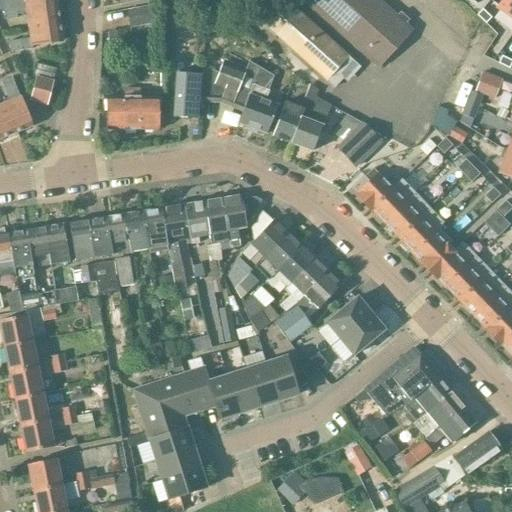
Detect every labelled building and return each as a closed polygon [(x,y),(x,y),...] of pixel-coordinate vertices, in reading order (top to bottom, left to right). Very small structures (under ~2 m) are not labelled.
[(55,0),(15,0),(17,12),(57,7),(55,0)] [(304,0),(304,1),(378,67),(411,30),(377,0),(304,0)] [(511,0),(503,0),(497,8),(511,18),(511,0)] [(351,76),(359,67),(287,3),(266,27),(334,88),(347,73),(351,76)] [(190,27),(198,11),(182,4),(175,21),(190,27)] [(126,11),(129,29),(157,24),(154,6),(126,11)] [(57,7),(17,12),(20,29),(59,23),(57,7)] [(227,10),(205,23),(213,35),(219,32),(230,25),(234,23),(227,10)] [(482,10),(477,16),(485,24),(491,18),(482,10)] [(59,23),(20,29),(24,61),(53,57),(51,42),(62,41),(59,23)] [(230,25),(219,32),(225,42),(235,35),(230,25)] [(6,31),(0,33),(0,40),(2,44),(10,41),(6,31)] [(109,45),(125,44),(124,31),(108,33),(109,45)] [(498,63),(509,69),(511,63),(511,61),(501,56),(498,63)] [(219,73),(202,67),(201,102),(221,103),(241,112),(237,122),(265,134),(277,104),(264,99),(267,90),(266,89),(271,76),(261,69),(249,64),(247,70),(223,62),(219,73)] [(499,98),(508,78),(487,69),(478,89),(499,98)] [(196,119),(199,74),(175,73),(173,97),(168,97),(167,114),(157,113),(107,114),(107,130),(157,130),(157,127),(173,122),(173,117),(196,119)] [(27,85),(0,95),(0,106),(11,134),(28,127),(24,117),(38,111),(27,85)] [(53,104),(57,91),(42,87),(38,100),(53,104)] [(157,113),(156,96),(139,97),(139,89),(124,89),(124,97),(107,97),(107,114),(157,113)] [(465,103),(478,108),(482,97),(481,96),(470,92),(465,103)] [(284,103),(272,136),(290,143),(300,118),(306,120),(314,102),(304,98),(300,108),(284,103)] [(290,143),(312,151),(324,118),(329,106),(315,98),(314,102),(306,120),(300,118),(290,143)] [(461,115),(474,120),(478,108),(465,103),(461,115)] [(0,106),(0,138),(11,134),(0,106)] [(437,107),(430,126),(439,131),(447,117),(447,116),(448,111),(437,107)] [(346,115),(332,133),(341,142),(334,148),(354,169),(382,143),(362,122),(361,123),(346,115)] [(461,144),(467,134),(454,126),(457,123),(447,117),(439,131),(448,136),(461,144)] [(452,146),(445,139),(436,147),(443,154),(452,146)] [(508,183),(511,184),(511,152),(506,150),(502,148),(498,158),(502,160),(497,174),(510,178),(508,183)] [(457,168),(464,176),(473,167),(465,160),(457,168)] [(473,167),(464,176),(471,183),(480,175),(473,167)] [(352,188),(357,194),(356,196),(370,211),(371,210),(393,189),(392,188),(379,174),(373,169),(365,177),(352,188)] [(392,188),(393,189),(371,210),(384,224),(416,194),(402,179),(393,188),(392,188)] [(491,204),(500,196),(493,188),(484,197),(491,204)] [(384,224),(398,239),(429,208),(422,201),(416,194),(384,224)] [(240,198),(240,195),(220,199),(226,234),(227,240),(217,241),(218,244),(229,243),(230,249),(240,248),(237,228),(245,227),(244,221),(249,221),(260,199),(253,196),(240,198)] [(227,240),(226,234),(220,199),(201,202),(209,240),(210,246),(218,244),(217,241),(227,240)] [(511,208),(505,201),(497,210),(504,217),(511,208)] [(201,202),(183,205),(190,243),(199,242),(198,236),(204,235),(205,241),(209,240),(201,202)] [(185,239),(186,244),(190,243),(183,205),(159,209),(169,263),(180,261),(176,240),(185,239)] [(438,228),(439,228),(444,223),(429,208),(398,239),(411,252),(412,253),(438,228)] [(163,235),(159,209),(141,212),(148,250),(149,253),(158,251),(155,236),(163,235)] [(141,212),(123,215),(130,252),(148,250),(141,212)] [(106,218),(112,255),(116,255),(130,252),(123,215),(106,218)] [(77,223),(68,224),(75,261),(75,262),(94,258),(87,221),(83,222),(82,218),(77,219),(77,223)] [(112,255),(106,218),(87,221),(94,258),(112,255)] [(242,254),(249,261),(258,252),(261,254),(258,257),(261,260),(287,234),(273,221),(246,248),(247,248),(242,254)] [(68,262),(63,225),(44,228),(48,258),(50,266),(69,263),(68,262)] [(48,258),(44,228),(26,231),(29,261),(31,275),(32,275),(30,261),(34,260),(33,257),(35,256),(38,268),(50,266),(48,258)] [(442,262),(453,251),(448,246),(452,242),(439,228),(438,228),(412,253),(411,252),(411,253),(425,268),(436,257),(442,262)] [(29,261),(26,231),(7,234),(11,265),(13,275),(15,275),(15,278),(31,275),(29,261)] [(11,265),(7,234),(0,235),(0,277),(13,275),(11,265)] [(255,268),(267,279),(299,246),(287,234),(261,260),(261,261),(260,262),(261,262),(255,268)] [(442,262),(436,257),(425,268),(445,288),(476,257),(463,243),(453,251),(442,262)] [(273,289),(280,282),(286,287),(313,259),(299,246),(267,279),(268,280),(266,282),(273,289)] [(203,257),(190,259),(194,279),(204,278),(202,269),(205,268),(203,257)] [(459,301),(490,271),(476,257),(445,288),(459,301)] [(118,288),(133,286),(129,258),(117,259),(113,260),(113,261),(116,275),(118,288)] [(297,289),(279,306),(284,311),(299,299),(326,272),(313,259),(286,287),(287,288),(287,287),(291,291),(295,287),(297,289)] [(236,260),(227,277),(233,288),(248,273),(236,260)] [(113,261),(95,264),(92,265),(95,283),(97,296),(119,292),(118,288),(116,275),(113,261)] [(170,265),(175,290),(186,288),(181,263),(170,265)] [(79,267),(82,285),(95,283),(92,265),(79,267)] [(472,316),(504,285),(490,271),(459,301),(472,316)] [(317,308),(340,285),(326,272),(299,299),(284,311),(272,321),(290,344),(312,326),(307,320),(304,316),(311,308),(314,305),(317,308)] [(240,300),(258,283),(248,273),(233,288),(240,300)] [(171,276),(158,278),(159,287),(172,285),(171,276)] [(486,329),(486,330),(511,305),(511,294),(504,285),(472,316),(486,329)] [(78,302),(75,288),(54,291),(57,305),(78,302)] [(57,305),(54,291),(35,294),(38,309),(57,305)] [(19,292),(17,293),(20,312),(38,309),(35,294),(19,297),(19,292)] [(6,295),(9,314),(20,312),(17,293),(6,295)] [(260,312),(264,309),(252,295),(241,303),(248,320),(260,312)] [(340,339),(371,314),(357,297),(326,323),(340,339)] [(98,299),(87,301),(92,330),(103,328),(98,299)] [(500,345),(500,344),(511,332),(511,305),(486,330),(486,329),(485,330),(500,345)] [(53,308),(41,310),(43,322),(55,319),(53,308)] [(261,314),(260,312),(248,320),(257,333),(268,325),(261,314)] [(353,356),(384,330),(371,314),(340,339),(353,356)] [(25,315),(0,319),(0,327),(4,347),(30,342),(25,315)] [(232,322),(220,324),(222,340),(234,338),(232,322)] [(250,327),(236,330),(238,340),(253,337),(250,327)] [(511,332),(500,344),(500,345),(511,356),(511,332)] [(192,354),(212,349),(208,336),(188,341),(192,354)] [(30,342),(4,347),(9,373),(35,368),(30,342)] [(161,344),(148,347),(152,363),(165,360),(161,344)] [(125,354),(112,356),(115,373),(128,371),(125,354)] [(319,354),(300,370),(308,379),(327,364),(319,354)] [(64,355),(50,357),(51,365),(65,362),(64,355)] [(409,401),(437,378),(425,363),(418,355),(400,370),(398,367),(367,394),(384,416),(409,401)] [(297,393),(286,357),(260,365),(272,401),(275,400),(276,402),(289,398),(288,396),(297,393)] [(179,358),(171,360),(174,370),(182,367),(179,358)] [(66,371),(65,362),(51,365),(53,374),(66,371)] [(272,401),(260,365),(241,371),(253,408),(256,407),(257,409),(269,405),(269,402),(272,401)] [(41,395),(35,368),(9,373),(15,400),(41,395)] [(211,391),(208,382),(204,368),(190,372),(197,395),(211,391)] [(253,408),(241,371),(222,378),(233,414),(237,413),(237,415),(250,411),(249,409),(253,408)] [(184,416),(196,413),(184,374),(143,388),(139,394),(184,416)] [(233,414),(222,378),(208,382),(211,391),(197,395),(202,411),(214,407),(219,421),(231,417),(230,415),(233,414)] [(414,420),(426,413),(449,392),(437,378),(409,401),(384,416),(385,417),(403,408),(414,420)] [(425,439),(438,428),(462,407),(449,392),(426,413),(414,420),(415,422),(412,424),(425,439)] [(186,424),(184,416),(139,394),(136,400),(147,432),(148,436),(186,424)] [(41,395),(15,400),(20,426),(46,421),(41,395)] [(76,415),(74,407),(60,410),(61,418),(76,415)] [(425,439),(431,446),(444,436),(451,443),(476,423),(462,407),(438,428),(425,439)] [(76,415),(61,418),(63,426),(64,426),(69,426),(71,436),(94,431),(91,414),(76,417),(76,415)] [(61,418),(46,421),(20,426),(25,453),(51,448),(48,433),(48,432),(62,430),(63,427),(63,426),(61,418)] [(191,440),(186,424),(148,436),(150,442),(154,455),(190,444),(189,441),(191,440)] [(368,427),(362,432),(369,441),(376,437),(368,427)] [(150,442),(148,436),(147,432),(126,439),(129,449),(150,442)] [(442,492),(464,476),(464,475),(499,450),(487,433),(451,458),(450,456),(433,466),(392,492),(403,510),(439,488),(442,492)] [(398,452),(387,437),(373,447),(374,448),(375,447),(384,461),(398,452)] [(64,449),(77,446),(76,440),(67,442),(64,449)] [(393,460),(402,473),(431,452),(423,441),(404,457),(401,454),(393,460)] [(191,447),(190,444),(154,455),(160,475),(196,464),(195,460),(197,460),(193,447),(191,447)] [(361,475),(374,467),(361,444),(347,451),(361,475)] [(67,485),(65,472),(57,473),(54,459),(28,464),(33,491),(67,485)] [(197,467),(196,464),(160,475),(168,500),(178,497),(193,492),(204,489),(201,480),(203,479),(199,466),(197,467)] [(97,470),(74,475),(75,483),(120,474),(119,468),(97,472),(97,470)] [(127,473),(120,474),(75,483),(77,492),(118,485),(121,501),(131,499),(128,486),(129,486),(127,473)] [(315,503),(340,494),(333,473),(303,483),(301,476),(282,483),(289,503),(312,495),(315,503)] [(59,487),(67,485),(33,491),(37,511),(64,511),(65,511),(59,487)] [(494,511),(489,499),(465,502),(440,511),(494,511)] [(131,501),(102,507),(103,511),(131,511),(133,511),(131,501)]
